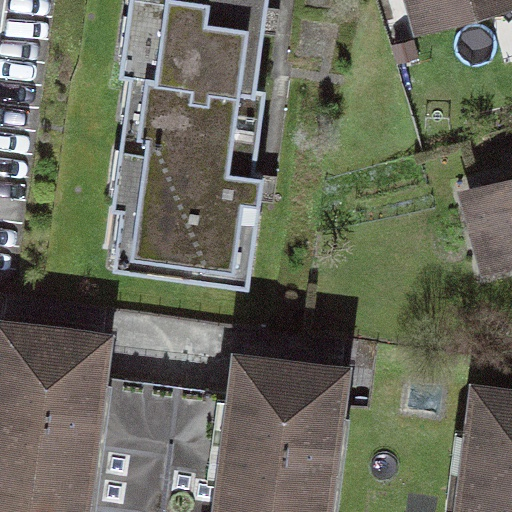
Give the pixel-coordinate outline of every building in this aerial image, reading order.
[(252,90),(252,87),(264,0),(140,0),(131,74),(141,75),(252,90)] [(418,0),(424,20),(497,0),(418,0)] [(252,90),(141,75),(122,207),(133,208),(125,266),(247,283),(259,194),(261,173),(251,171),(262,89),(252,87),(252,90)] [(511,183),(472,194),(491,261),(511,255),(511,183)] [(0,511),(79,511),(97,374),(102,335),(2,323),(0,339),(0,511)] [(321,511),(340,366),(240,353),(235,392),(219,511),(321,511)] [(219,511),(235,392),(97,374),(79,511),(219,511)] [(511,511),(511,392),(479,388),(462,511),(511,511)]
